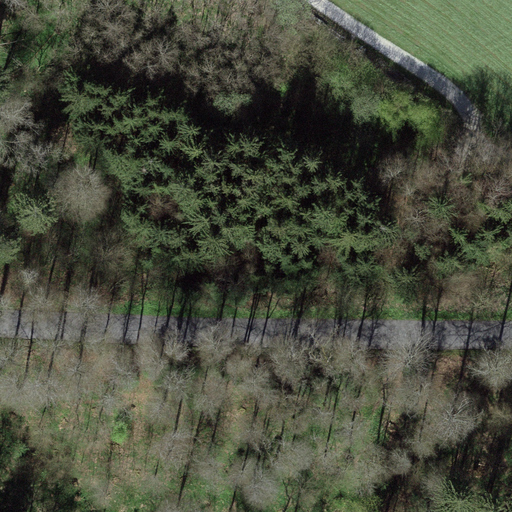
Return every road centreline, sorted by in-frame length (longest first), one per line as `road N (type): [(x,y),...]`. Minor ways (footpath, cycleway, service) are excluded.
road 1 (tertiary): [(0,320),(511,334)]
road 2 (track): [(511,157),(491,145),(468,106),(438,80),(317,0)]
